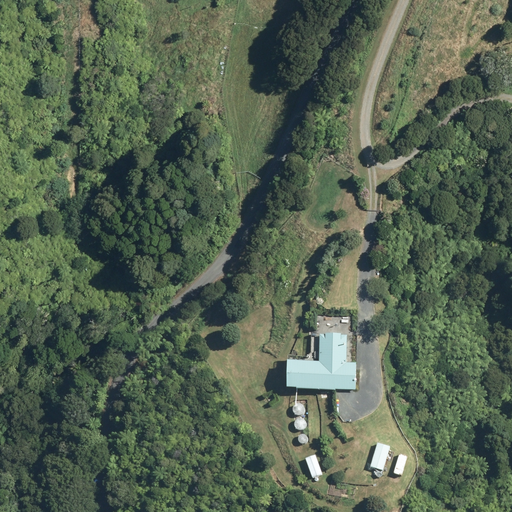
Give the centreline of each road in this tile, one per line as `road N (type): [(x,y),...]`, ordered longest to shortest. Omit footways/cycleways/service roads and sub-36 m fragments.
road 1 (track): [(104,511),(104,386),(179,280),(257,206),(349,0)]
road 2 (track): [(399,0),(360,115),(374,218),(369,379)]
road 3 (track): [(369,180),(471,108),(511,98)]
